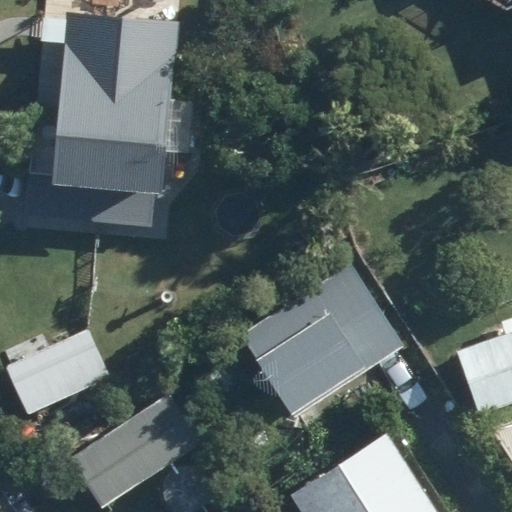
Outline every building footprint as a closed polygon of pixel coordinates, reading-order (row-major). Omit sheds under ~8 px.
[(32,212),(161,219),(163,179),(180,179),(182,145),(199,146),(203,94),(180,92),(184,11),(75,4),(74,29),(51,29),(42,166),(35,166),(32,212)] [(358,257),(252,327),(272,356),(275,353),(308,401),(364,364),(367,368),(413,338),(358,257)] [(511,330),(469,345),(491,405),(511,397),(511,316),(511,317),(511,330)] [(35,406),(106,367),(86,331),(16,370),(35,406)] [(81,453),(113,501),(214,432),(182,385),(81,453)] [(267,394),(244,394),(244,426),(268,425),(267,394)] [(305,485),(321,511),(461,511),(440,479),(434,482),(398,425),(305,485)] [(187,460),(185,459),(179,460),(174,461),(169,463),(165,467),(161,470),(158,475),(156,480),(154,485),(154,490),(154,495),(156,501),(158,505),(161,510),(163,511),(205,511),(208,510),(211,505),(213,501),(215,495),(215,490),(215,485),(213,479),(211,475),(208,470),(204,467),(200,464),(195,461),(190,460),(187,460)] [(0,483),(0,509),(12,503),(0,483)]
